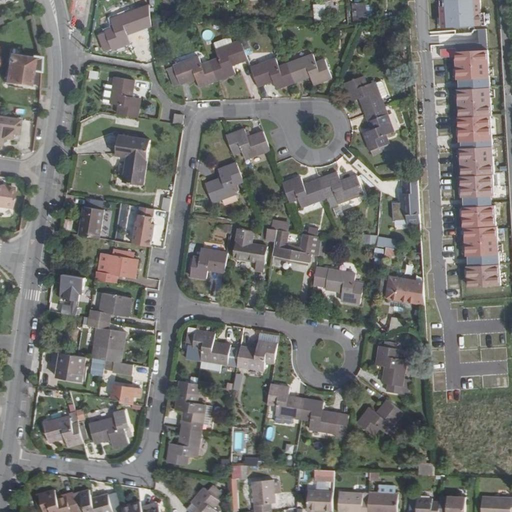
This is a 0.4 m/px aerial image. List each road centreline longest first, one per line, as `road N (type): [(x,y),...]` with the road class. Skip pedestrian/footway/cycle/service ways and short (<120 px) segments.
road 1 (residential): [(7,457),(122,474),(134,467),(145,454),(168,306)]
road 2 (residential): [(168,306),(192,118),(208,109),(276,108),(293,118)]
road 3 (tertiary): [(34,256),(7,457)]
road 4 (residential): [(307,340),(290,326),(168,306)]
